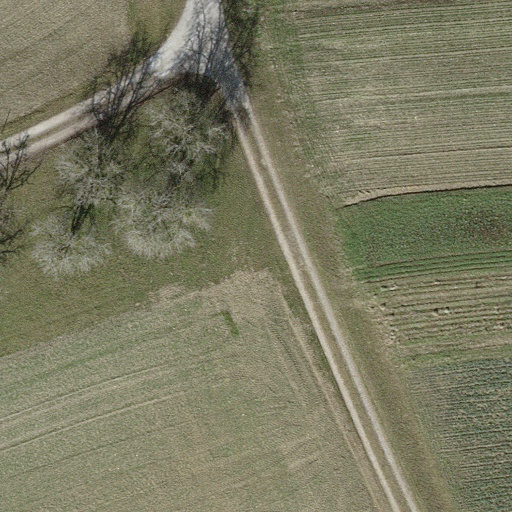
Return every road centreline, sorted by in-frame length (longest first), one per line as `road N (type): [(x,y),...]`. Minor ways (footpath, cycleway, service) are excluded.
road 1 (track): [(211,28),(299,275),(406,511)]
road 2 (track): [(0,161),(37,146),(211,28)]
